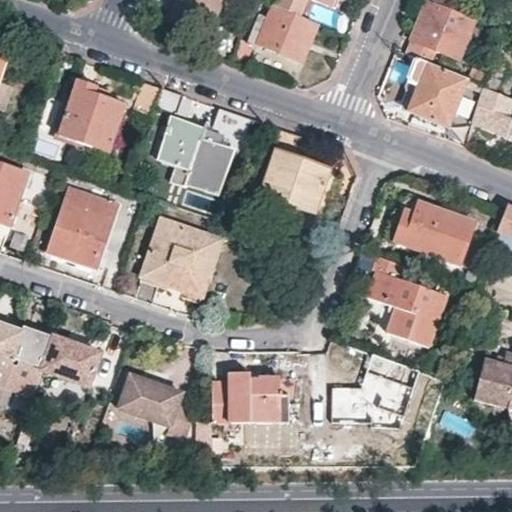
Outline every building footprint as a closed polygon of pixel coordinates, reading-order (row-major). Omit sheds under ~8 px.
[(148,0),(147,3),(166,12),(171,0),(148,0)] [(219,0),(176,0),(171,15),(207,29),(219,0)] [(263,0),(275,5),(298,14),(303,0),(306,0),(328,9),(332,0),(263,0)] [(298,14),(275,5),(270,16),(260,13),(248,43),(258,47),(259,44),(292,57),(300,36),(308,39),(316,21),(298,14)] [(429,5),(407,58),(418,62),(431,68),(436,55),(458,63),(475,24),(429,5)] [(229,66),(242,31),(219,22),(206,58),(229,66)] [(511,22),(507,34),(507,35),(489,79),(485,90),(496,94),(511,54),(511,22)] [(300,36),(292,57),(300,60),(308,39),(300,36)] [(58,66),(61,56),(64,46),(44,39),(42,47),(38,58),(58,66)] [(468,83),(431,68),(418,62),(409,82),(419,87),(410,113),(449,129),(466,88),(483,95),(484,92),(485,90),(468,83)] [(485,90),(489,79),(474,72),(468,83),(485,90)] [(109,155),(126,106),(94,96),(97,89),(77,82),(59,138),(109,155)] [(153,118),(162,91),(143,84),(134,112),(153,118)] [(483,95),(473,128),(511,143),(511,103),(484,92),(483,95)] [(251,160),(263,124),(218,109),(210,132),(173,121),(159,162),(175,169),(169,184),(185,190),(186,187),(215,198),(230,153),(251,160)] [(294,157),(301,138),(281,131),(274,150),(294,157)] [(294,157),(274,150),(260,196),(307,211),(322,166),(294,157)] [(0,224),(11,228),(29,177),(0,167),(0,224)] [(96,270),(119,206),(71,190),(49,254),(96,270)] [(511,208),(507,205),(503,216),(495,240),(501,241),(504,235),(511,238),(511,208)] [(460,267),(474,226),(419,207),(412,226),(403,223),(395,243),(460,267)] [(207,278),(220,240),(163,219),(143,276),(190,292),(197,275),(207,278)] [(511,238),(504,235),(501,241),(495,240),(493,247),(511,253),(511,238)] [(431,352),(452,291),(434,285),(431,293),(398,281),(402,268),(376,260),(371,275),(377,277),(368,302),(396,312),(387,337),(431,352)] [(201,296),(207,278),(197,275),(190,292),(201,296)] [(42,373),(54,340),(24,329),(20,339),(13,361),(14,361),(14,362),(42,373)] [(13,361),(20,339),(0,331),(0,401),(3,393),(14,362),(14,361),(13,361)] [(42,373),(90,389),(101,357),(54,340),(42,373)] [(475,401),(509,409),(511,397),(511,353),(507,352),(505,358),(504,364),(497,362),(485,359),(475,401)] [(32,403),(42,373),(14,362),(3,393),(32,403)] [(229,384),(212,384),(212,426),(230,426),(230,418),(249,418),(248,427),(290,426),(289,398),(280,397),(280,381),(260,381),(260,385),(251,386),(251,375),(230,375),(229,384)] [(183,394),(131,376),(118,411),(171,429),(168,438),(185,444),(196,411),(179,406),(183,394)] [(230,426),(248,427),(249,418),(230,418),(230,426)]
